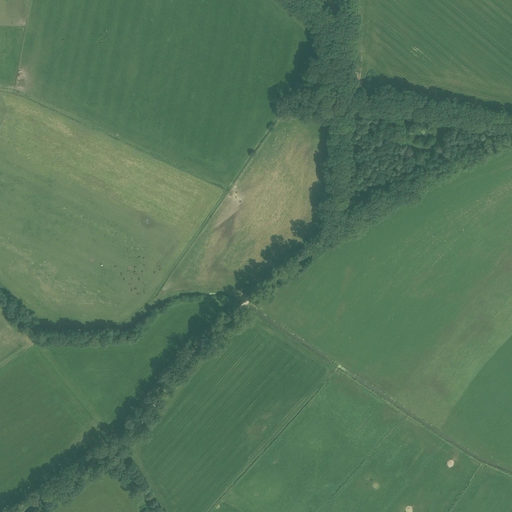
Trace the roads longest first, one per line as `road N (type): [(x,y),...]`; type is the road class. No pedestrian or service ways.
road 1 (track): [(21,511),(127,436),(211,332),(334,230)]
road 2 (track): [(334,230),(352,0)]
road 3 (track): [(334,230),(511,142)]
road 4 (track): [(344,102),(412,100),(511,121)]
